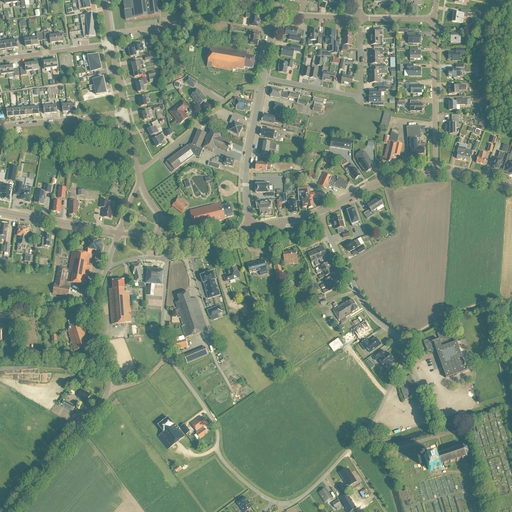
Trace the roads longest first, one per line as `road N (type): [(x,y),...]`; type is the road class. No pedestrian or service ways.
road 1 (residential): [(169,358),(215,425),(220,457),(247,485),(282,505),(321,480),(370,426),(405,354),(361,301),(320,212)]
road 2 (unclassified): [(12,511),(106,395),(92,310)]
road 3 (residential): [(262,78),(358,95),(359,18)]
road 4 (residential): [(434,174),(432,19)]
road 5 (residential): [(138,171),(237,93),(260,88)]
road 6 (tertiary): [(249,228),(246,166),(260,88)]
road 7 (residential): [(125,114),(0,127)]
road 8 (secondary): [(320,212),(375,185),(434,174)]
